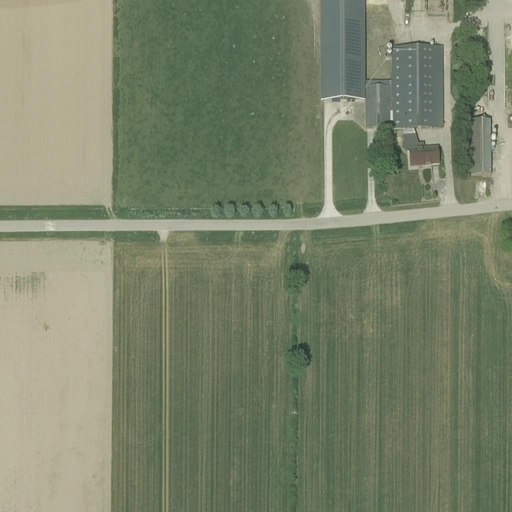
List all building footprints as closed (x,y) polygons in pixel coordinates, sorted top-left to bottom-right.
[(318,0),(320,103),(365,103),(365,89),(363,0),(318,0)] [(442,48),(391,48),(391,129),(443,129),(442,48)] [(389,89),(365,89),(365,103),(365,129),(389,129),(389,89)] [(489,123),(465,123),(465,178),(490,177),(489,123)] [(415,136),(403,137),(404,152),(408,152),(410,167),(422,166),(422,167),(438,166),(436,149),(423,150),(423,145),(418,145),(415,136)]
